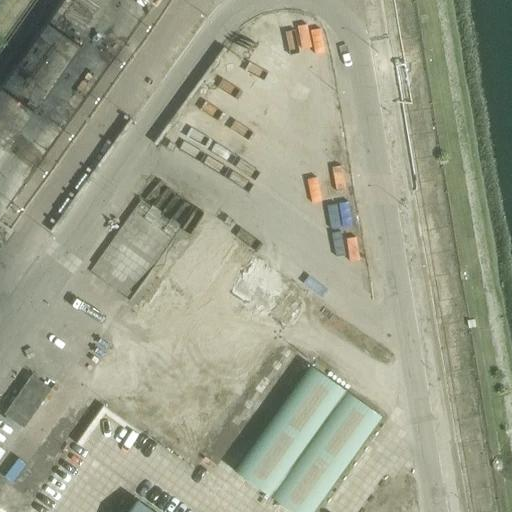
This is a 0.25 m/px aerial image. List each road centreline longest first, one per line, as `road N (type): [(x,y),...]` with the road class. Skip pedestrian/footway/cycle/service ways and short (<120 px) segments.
road 1 (unknown): [(404,321),(317,258),(294,217),(260,132),(261,89),(275,54)]
road 2 (unknown): [(231,511),(124,463),(87,472),(51,511)]
